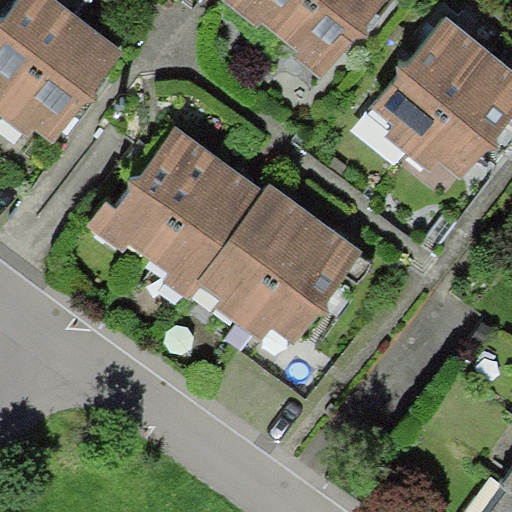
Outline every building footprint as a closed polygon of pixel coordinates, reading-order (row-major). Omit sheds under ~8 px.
[(55,0),(12,0),(0,16),(0,108),(49,145),(124,52),(55,0)] [(235,0),(322,77),(391,0),(235,0)] [(511,72),(446,21),(371,116),(462,187),(511,123),(511,72)] [(172,120),(90,219),(284,364),(359,255),(172,120)] [(503,487),(483,511),(511,511),(511,456),(494,480),(503,487)]
